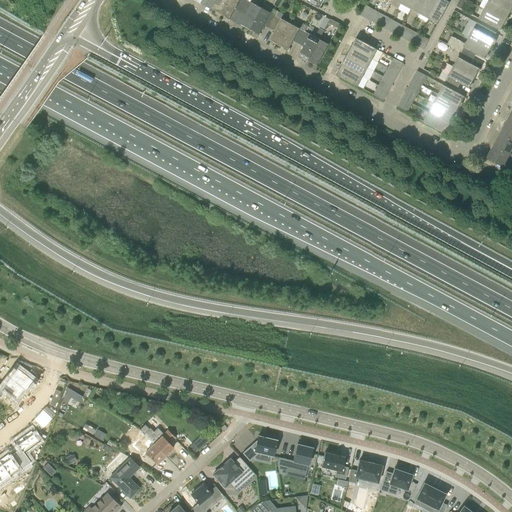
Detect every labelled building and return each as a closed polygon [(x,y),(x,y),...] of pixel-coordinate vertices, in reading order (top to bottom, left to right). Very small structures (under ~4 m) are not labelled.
[(228,0),(216,0),(211,10),(212,10),(213,8),(221,13),(220,14),(220,15),(228,0)] [(230,20),(235,10),(241,12),(247,0),(228,0),(220,15),(221,15),(221,13),(230,18),(229,19),(230,20)] [(262,8),(251,2),(247,0),(241,12),(246,15),(240,25),(241,26),(242,24),(250,29),(249,30),(250,30),(251,29),(262,8)] [(307,0),(322,8),(320,7),(324,0),(307,0)] [(404,0),(402,4),(411,9),(415,0),(404,0)] [(415,0),(411,9),(420,14),(427,0),(415,0)] [(427,0),(420,14),(429,19),(438,0),(427,0)] [(438,0),(429,19),(438,24),(450,1),(449,2),(445,0),(438,0)] [(465,0),(459,0),(457,6),(461,8),(465,0)] [(489,0),(484,9),(507,22),(507,21),(506,21),(510,12),(511,13),(489,0)] [(511,1),(510,0),(488,0),(489,0),(511,13),(511,12),(510,12),(511,8),(511,1)] [(366,5),(361,15),(370,21),(375,10),(366,5)] [(258,35),(259,35),(264,25),(270,28),(276,16),(262,8),(251,29),(259,34),(258,35)] [(479,18),(502,31),(502,30),(501,29),(505,21),(507,22),(484,9),(479,18)] [(379,25),(384,15),(375,10),(370,21),(379,25)] [(388,30),(393,20),(384,15),(379,25),(388,30)] [(279,46),(291,23),(276,16),(270,28),(275,31),(269,41),(270,41),(271,40),(279,44),(278,46),(279,46)] [(338,28),(340,24),(331,19),(329,23),(338,28)] [(402,25),(393,20),(388,30),(397,35),(402,25)] [(279,46),(280,45),(288,49),(287,51),(288,51),(293,41),(299,44),(305,31),(302,29),(291,23),(279,46)] [(496,41),(497,40),(494,39),(497,33),(477,23),(475,27),(474,27),(469,37),(492,50),(492,49),(490,49),(495,40),(496,41)] [(397,35),(406,40),(411,30),(402,25),(397,35)] [(315,37),(305,31),(299,44),(304,47),(298,57),(299,57),(300,56),(308,60),(307,62),(308,62),(320,39),(324,30),(320,28),(315,37)] [(406,40),(415,45),(420,35),(411,30),(406,40)] [(424,50),(424,49),(429,40),(420,35),(415,45),(424,50)] [(469,37),(465,44),(452,36),(448,44),(461,51),(461,52),(473,58),(476,53),(487,59),(487,58),(486,57),(490,49),(492,50),(469,37)] [(351,47),(350,46),(350,47),(373,59),(378,50),(355,37),(355,38),(356,39),(351,47)] [(308,62),(309,60),(317,65),(316,67),(317,67),(329,44),(320,39),(308,62)] [(347,56),(345,55),(345,56),(368,68),(373,59),(350,47),(351,48),(347,56)] [(481,70),(481,69),(470,64),(473,58),(461,52),(453,66),(476,79),(476,78),(475,78),(479,69),(481,70)] [(342,65),(340,64),(340,65),(363,77),(368,68),(345,56),(346,57),(342,65)] [(404,64),(394,58),(389,68),(399,73),(404,64)] [(340,65),(342,66),(337,74),(335,73),(335,74),(358,86),(363,77),(340,65)] [(461,82),(471,88),(471,87),(470,87),(474,78),(476,79),(453,66),(445,81),(458,88),(461,82)] [(394,82),(399,73),(389,68),(384,77),(394,82)] [(427,76),(421,73),(417,71),(412,80),(422,86),(427,76)] [(389,91),(394,82),(384,77),(379,85),(389,91)] [(417,94),(422,86),(412,80),(407,89),(417,94)] [(379,85),(374,95),(384,100),(389,91),(379,85)] [(460,105),(464,97),(466,98),(466,97),(443,85),(438,94),(461,107),(461,106),(460,105)] [(407,89),(405,92),(415,98),(417,94),(407,89)] [(438,94),(433,103),(456,115),(455,114),(459,106),(461,107),(438,94)] [(407,113),(412,103),(402,98),(397,107),(407,113)] [(433,103),(428,112),(451,124),(450,123),(454,115),(456,116),(456,115),(433,103)] [(423,121),(446,134),(446,133),(445,132),(450,124),(451,125),(451,124),(428,112),(423,121)] [(500,133),(511,139),(511,123),(507,121),(500,133)] [(494,145),(510,153),(511,150),(511,139),(500,133),(494,145)] [(487,157),(504,166),(510,153),(494,145),(487,157)] [(17,368),(9,377),(25,390),(33,380),(17,368)] [(0,384),(0,397),(0,398),(6,391),(16,399),(23,389),(25,391),(25,390),(9,377),(2,386),(0,384)] [(83,397),(69,389),(67,392),(62,401),(67,404),(70,397),(79,403),(83,397)] [(34,416),(30,422),(45,433),(49,428),(34,416)] [(146,452),(157,464),(165,456),(144,434),(140,429),(140,430),(139,429),(131,438),(136,443),(139,440),(148,450),(146,452)] [(144,434),(165,456),(173,448),(169,444),(176,438),(168,431),(162,437),(159,439),(149,429),(144,434)] [(20,449),(12,454),(23,469),(32,463),(24,452),(39,441),(31,430),(15,442),(20,449)] [(102,441),(106,434),(98,430),(94,436),(102,441)] [(258,436),(257,440),(242,453),(249,461),(259,453),(273,456),(277,440),(275,440),(275,438),(267,436),(266,438),(265,437),(264,437),(261,436),(260,436),(258,436)] [(195,453),(201,448),(195,441),(189,446),(195,453)] [(295,452),(293,461),(279,457),(277,463),(279,474),(285,475),(287,468),(293,470),(293,469),(306,473),(308,465),(312,448),(297,444),(295,452)] [(335,477),(345,479),(348,468),(342,466),(344,457),(333,454),(333,452),(327,450),(326,452),(324,452),(321,467),(336,470),(335,477)] [(8,454),(0,459),(0,462),(9,476),(19,469),(8,454)] [(74,463),(71,456),(65,458),(68,465),(74,463)] [(213,474),(224,487),(234,479),(240,486),(247,480),(249,482),(256,476),(239,457),(233,462),(230,459),(224,464),(218,469),(213,474)] [(130,498),(139,489),(128,478),(139,467),(130,458),(110,478),(130,498)] [(357,478),(377,482),(381,466),(359,460),(357,471),(351,469),(348,481),(356,483),(357,478)] [(0,462),(0,480),(1,482),(9,476),(0,462)] [(43,468),(46,472),(51,467),(47,463),(43,468)] [(380,490),(387,493),(390,484),(407,490),(412,475),(403,472),(404,471),(394,468),(392,474),(386,471),(380,490)] [(258,481),(260,495),(267,494),(265,480),(258,481)] [(443,511),(447,505),(441,502),(445,494),(436,490),(436,489),(436,490),(432,488),(432,487),(432,488),(423,483),(413,504),(422,509),(425,503),(433,507),(430,511),(443,511)] [(211,494),(203,484),(191,494),(205,511),(217,502),(211,495),(211,494)] [(101,499),(92,509),(89,506),(84,511),(111,511),(112,511),(113,511),(115,511),(121,507),(110,496),(107,493),(101,499)]
